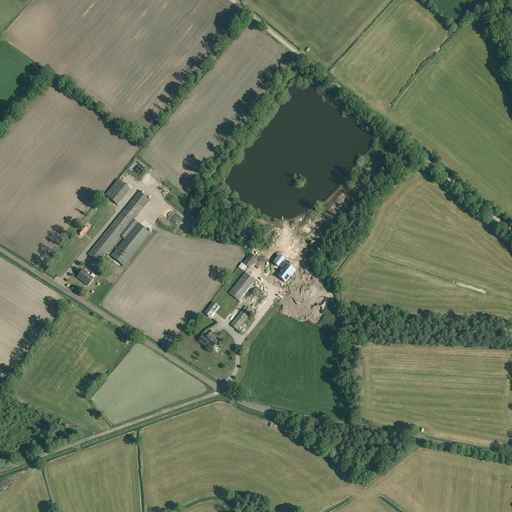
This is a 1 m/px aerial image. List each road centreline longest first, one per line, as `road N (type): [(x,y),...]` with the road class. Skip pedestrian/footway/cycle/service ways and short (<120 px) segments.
road 1 (unclassified): [(511,458),(246,405),(0,249)]
road 2 (track): [(511,231),(230,0)]
road 3 (track): [(221,392),(0,471)]
road 4 (unknown): [(168,207),(135,187),(57,286)]
